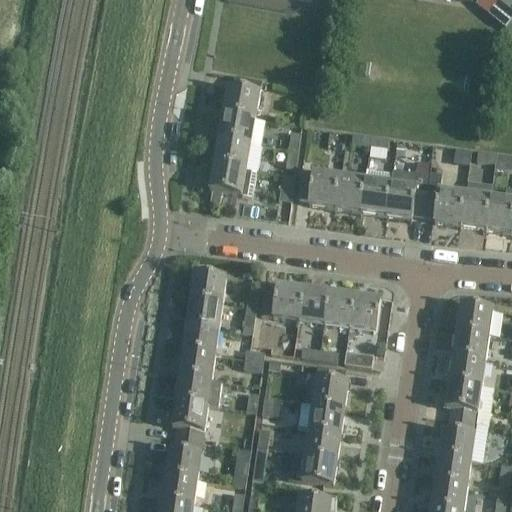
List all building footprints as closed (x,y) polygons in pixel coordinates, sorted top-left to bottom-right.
[(223,118),(255,124),(260,98),(262,86),(235,81),(233,93),(228,92),(223,118)] [(251,149),(255,124),(223,118),(219,143),(251,149)] [(288,154),(298,156),(301,138),(291,137),(288,154)] [(369,150),(371,141),(353,138),(351,148),(369,150)] [(371,141),(369,150),(387,153),(389,143),(371,141)] [(246,174),(251,149),(219,143),(214,168),(246,174)] [(296,174),(298,156),(288,154),(286,172),(296,174)] [(455,155),(453,168),(469,171),(471,157),(455,155)] [(494,168),(496,158),(478,156),(477,165),(494,168)] [(511,160),(496,158),(494,168),(511,170),(511,160)] [(242,200),(246,174),(214,168),(210,194),(242,200)] [(335,213),(339,180),(313,177),(302,175),(298,203),(310,204),(309,209),(335,213)] [(424,220),(427,193),(429,180),(392,175),(391,187),(386,220),(412,223),(412,219),(424,220)] [(291,206),(294,185),(295,181),(282,179),(279,205),(291,206)] [(360,216),(365,184),(339,180),(335,213),(360,216)] [(365,184),(360,216),(386,220),(391,187),(365,184)] [(427,193),(424,220),(435,222),(434,227),(460,230),(464,198),(438,194),(438,195),(427,193)] [(486,234),(489,201),(464,198),(460,230),(486,234)] [(511,237),(511,229),(511,204),(489,201),(486,234),(511,237)] [(190,304),(222,309),(226,283),(194,278),(190,304)] [(299,326),(303,293),(277,290),(277,294),(265,293),(261,320),(273,322),(299,326)] [(324,329),(329,297),(303,293),(299,326),(324,329)] [(246,313),(256,314),(258,296),(249,295),(246,313)] [(350,333),(354,300),(329,297),(324,329),(350,333)] [(354,300),(350,333),(376,336),(380,304),(354,300)] [(219,334),(222,309),(190,304),(187,330),(219,334)] [(457,336),(489,340),(493,314),(460,310),(457,336)] [(253,332),(256,314),(246,313),(244,331),(253,332)] [(215,360),(219,334),(187,330),(183,355),(215,360)] [(485,366),(489,340),(457,336),(453,361),(485,366)] [(319,365),(320,355),(303,353),(301,362),(319,365)] [(212,385),(215,360),(183,355),(179,381),(212,385)] [(245,364),(263,367),(265,358),(247,355),(245,364)] [(320,355),(319,365),(337,368),(338,358),(320,355)] [(371,373),(373,360),(346,356),(344,369),(371,373)] [(482,391),(485,366),(453,361),(449,386),(482,391)] [(262,377),(263,367),(245,364),(244,374),(262,377)] [(280,366),(270,364),(269,374),(278,375),(280,366)] [(313,409),(345,414),(348,388),(344,387),(346,375),(318,371),(317,383),(316,383),(313,409)] [(208,410),(212,385),(179,381),(176,406),(208,410)] [(478,417),(482,391),(449,386),(446,412),(450,413),(449,424),(476,428),(478,417)] [(256,418),(259,400),(249,398),(246,416),(256,418)] [(272,421),(274,403),(265,402),(262,420),(272,421)] [(204,437),(208,410),(176,406),(172,432),(177,432),(175,444),(202,448),(204,436),(204,437)] [(313,409),(301,407),(297,432),(309,434),(341,439),(345,414),(313,409)] [(474,439),(476,428),(449,424),(447,435),(443,435),(439,461),(471,465),(475,439),(474,439)] [(257,452),(267,454),(270,436),(260,434),(257,452)] [(337,464),(341,439),(309,434),(305,460),(337,464)] [(201,459),(202,448),(175,444),(174,455),(169,454),(165,481),(197,485),(201,459)] [(265,472),(267,454),(257,452),(255,470),(265,472)] [(250,458),(237,457),(232,491),(245,493),(250,458)] [(334,490),(337,464),(305,460),(301,486),(334,490)] [(467,491),(471,465),(439,461),(435,486),(467,491)] [(509,490),(511,472),(501,470),(499,489),(509,490)] [(194,511),(197,485),(165,481),(161,506),(194,511)] [(435,511),(464,511),(467,491),(435,486),(432,511),(435,511)] [(232,511),(242,511),(244,500),(235,498),(232,511)] [(297,511),(330,511),(331,506),(299,501),(297,511)] [(248,511),(258,511),(260,504),(250,502),(248,511)] [(495,511),(505,511),(506,504),(497,503),(495,511)]
